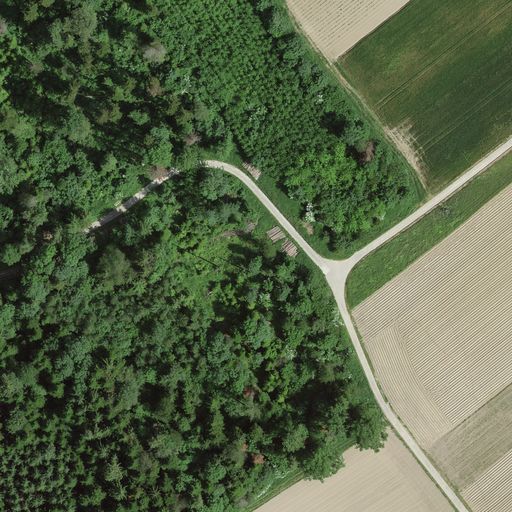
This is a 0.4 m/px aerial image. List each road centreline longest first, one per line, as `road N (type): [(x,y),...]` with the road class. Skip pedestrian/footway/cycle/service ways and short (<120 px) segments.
road 1 (track): [(460,511),(372,393),(330,277),(227,169),(180,166),(93,226),(0,258)]
road 2 (track): [(330,277),(511,140)]
